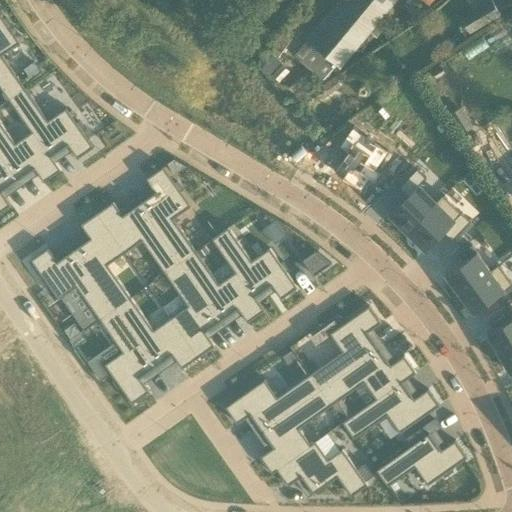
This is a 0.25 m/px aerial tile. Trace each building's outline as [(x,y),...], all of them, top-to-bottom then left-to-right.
[(341,0),(308,41),(295,55),(324,79),(336,65),(340,68),(370,32),(386,12),(396,0),(341,0)] [(416,0),(408,0),(402,6),(412,16),(422,5),(416,0)] [(470,33),(500,13),(491,0),(490,0),(461,20),(470,33)] [(0,85),(9,99),(25,87),(3,55),(21,42),(10,27),(12,25),(6,17),(4,19),(0,12),(0,85)] [(386,12),(370,32),(376,37),(392,17),(386,12)] [(25,87),(9,99),(32,131),(34,130),(52,156),(69,144),(72,150),(78,158),(94,147),(83,131),(85,129),(79,121),(77,122),(66,107),(48,120),(25,87)] [(462,107),(449,115),(461,135),(474,127),(462,107)] [(0,120),(0,153),(19,180),(35,168),(39,174),(44,182),(61,170),(56,161),(52,156),(34,130),(32,131),(16,143),(0,120)] [(348,152),(334,171),(361,190),(369,178),(375,182),(382,173),(376,169),(389,151),(354,126),(339,146),(348,152)] [(0,153),(0,212),(12,205),(6,197),(2,192),(19,180),(0,153)] [(156,192),(140,203),(181,262),(196,251),(173,218),(191,205),(181,190),(183,189),(177,180),(175,182),(164,166),(147,178),(152,186),(156,192)] [(408,195),(390,213),(408,231),(437,202),(420,184),(426,177),(417,168),(399,186),(408,195)] [(114,201),(97,213),(125,252),(142,240),(165,273),(181,262),(140,203),(123,215),(119,209),(114,201)] [(437,202),(408,231),(426,249),(444,230),(453,239),(471,221),(461,212),(455,219),(437,202)] [(91,238),(74,249),(115,308),(131,297),(108,264),(125,252),(97,213),(81,224),(87,232),(91,238)] [(228,227),(212,238),(236,272),(237,271),(255,297),(256,297),(272,285),(281,298),(298,287),(287,272),(289,270),(284,262),(281,264),(270,248),(252,260),(228,227)] [(48,248),(31,260),(42,275),(40,276),(45,285),(48,283),(59,299),(77,286),(100,319),(115,308),(74,249),(58,261),(54,255),(48,248)] [(316,250),(303,260),(314,275),(332,263),(316,250)] [(196,251),(181,262),(222,320),(238,309),(242,314),(248,322),(265,310),(256,297),(255,297),(237,271),(236,272),(219,283),(196,251)] [(477,251),(446,274),(460,293),(491,270),(477,251)] [(181,262),(165,273),(188,305),(171,317),(199,357),(215,345),(210,337),(206,332),(222,320),(181,262)] [(491,270),(460,293),(474,312),(505,289),(491,270)] [(131,297),(115,308),(157,366),(173,355),(177,360),(182,368),(199,357),(171,317),(154,329),(131,297)] [(343,351),(310,374),(321,389),(380,348),(368,332),(382,322),(370,305),(340,326),(330,333),(343,351)] [(115,308),(100,319),(123,351),(105,364),(115,379),(113,381),(119,389),(122,387),(133,403),(149,391),(144,383),(140,378),(157,366),(115,308)] [(511,317),(487,331),(499,352),(511,344),(511,317)] [(335,319),(325,326),(330,333),(340,326),(335,319)] [(74,323),(65,330),(71,338),(80,332),(74,323)] [(511,344),(499,352),(511,373),(511,372),(511,344)] [(380,348),(321,389),(332,405),(365,382),(376,398),(377,399),(403,381),(403,382),(417,372),(405,355),(391,364),(380,348)] [(291,351),(284,356),(289,363),(296,358),(291,351)] [(265,379),(225,406),(238,423),(251,414),(263,430),(321,389),(310,374),(278,397),(265,379)] [(376,398),(343,422),(354,438),(388,415),(400,433),(440,405),(428,389),(415,398),(403,382),(403,381),(377,399),(376,398)] [(274,447),(261,456),(273,473),(278,470),(277,469),(311,445),(311,444),(299,428),(332,405),(321,389),(263,430),(274,447)] [(0,436),(31,415),(28,412),(21,401),(18,397),(0,409),(0,436)] [(31,415),(0,436),(0,445),(8,457),(2,461),(11,473),(33,458),(25,447),(43,433),(31,415)] [(429,433),(376,470),(388,486),(415,467),(428,485),(443,474),(445,476),(453,470),(451,468),(467,457),(455,440),(442,449),(430,432),(428,433),(429,433)] [(311,445),(277,469),(278,470),(288,485),(302,476),(314,494),(315,493),(315,492),(338,476),(352,496),(368,484),(343,448),(328,459),(316,441),(311,444),(311,445)] [(33,458),(11,473),(20,486),(26,482),(37,499),(72,474),(70,471),(62,460),(59,456),(41,469),(33,458)] [(72,474),(37,499),(46,511),(70,511),(66,506),(85,492),(72,474)]
